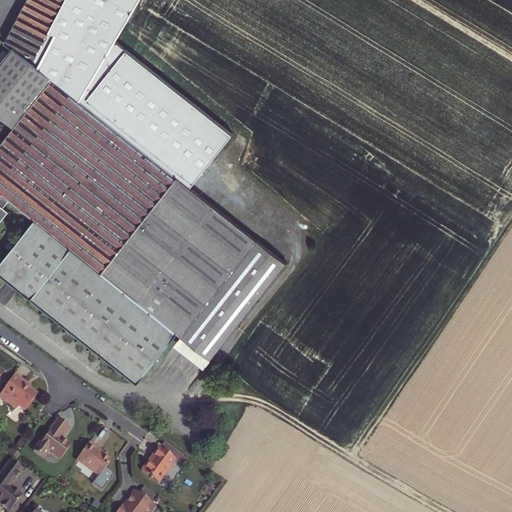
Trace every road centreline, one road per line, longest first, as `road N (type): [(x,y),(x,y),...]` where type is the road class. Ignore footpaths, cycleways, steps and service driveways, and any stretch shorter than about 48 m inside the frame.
road 1 (track): [(0,308),(116,393),(252,399),(444,511)]
road 2 (track): [(350,457),(511,218)]
road 3 (residential): [(0,332),(139,434)]
